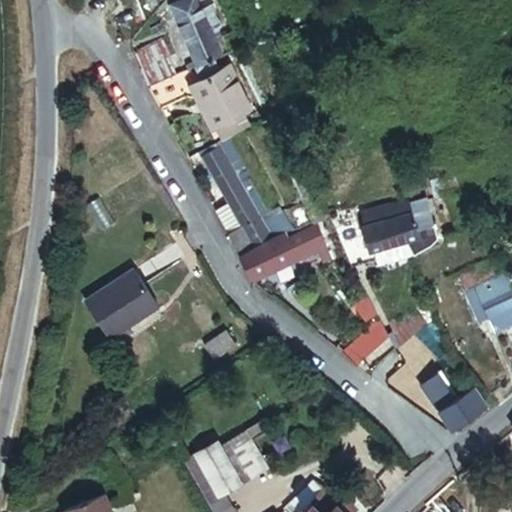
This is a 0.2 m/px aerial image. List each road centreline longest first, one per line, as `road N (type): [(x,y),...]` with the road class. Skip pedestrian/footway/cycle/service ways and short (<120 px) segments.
road 1 (residential): [(44,21),(82,29),(103,50),(165,166),(253,300),(444,463)]
road 2 (unclassified): [(0,446),(43,190),(44,21)]
